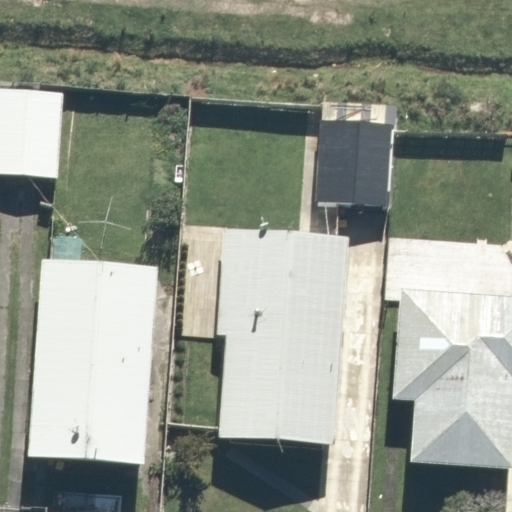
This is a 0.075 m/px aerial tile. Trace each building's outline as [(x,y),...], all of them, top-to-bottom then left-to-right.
[(62,89),(0,83),(0,174),(54,180),(62,89)] [(383,113),(315,111),(311,203),(380,205),(383,113)] [(348,244),(223,237),(212,450),(337,456),(348,244)] [(156,273),(43,263),(25,461),(138,471),(156,273)] [(511,302),(393,296),(387,403),(406,404),(402,475),(511,480),(511,462),(511,302)]
